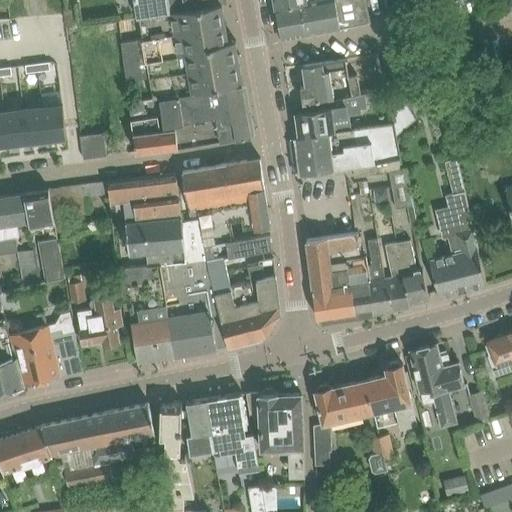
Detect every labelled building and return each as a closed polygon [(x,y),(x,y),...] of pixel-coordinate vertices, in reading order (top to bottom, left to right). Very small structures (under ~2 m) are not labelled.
[(137,17),(139,16),(222,3),(227,2),(226,0),(134,0),(136,14),(137,17)] [(308,0),(275,6),(281,38),(370,22),(365,0),(308,0)] [(121,40),(124,60),(229,45),(223,9),(222,3),(139,16),(143,37),(121,40)] [(229,45),(124,60),(127,80),(150,75),(154,97),(160,96),(243,83),(242,76),(236,44),(229,45)] [(307,85),(301,86),(303,101),(323,98),(335,96),(330,70),(347,68),(346,57),(323,61),(303,64),(307,85)] [(49,61),(37,63),(38,71),(51,70),(49,61)] [(37,63),(25,64),(26,73),(38,71),(37,63)] [(11,66),(0,67),(0,74),(0,76),(12,75),(11,66)] [(357,73),(348,75),(352,95),(353,95),(361,93),(357,73)] [(243,83),(160,96),(161,104),(164,125),(175,123),(176,128),(178,146),(178,147),(252,134),(243,83)] [(296,111),(300,135),(334,130),(352,128),(350,114),(362,112),(361,108),(367,107),(365,92),(361,93),(353,95),(352,95),(329,100),(330,106),(316,108),(296,111)] [(154,97),(147,98),(148,105),(161,104),(160,96),(154,97)] [(129,101),(134,133),(136,151),(178,146),(176,128),(160,129),(158,114),(147,116),(145,99),(129,101)] [(392,111),(393,121),(396,135),(416,119),(405,99),(392,111)] [(63,104),(43,106),(47,140),(67,137),(63,104)] [(25,107),(24,107),(28,142),(47,140),(43,106),(25,109),(25,107)] [(24,107),(5,110),(9,143),(27,141),(27,142),(28,142),(24,107)] [(5,110),(0,110),(0,144),(9,143),(5,110)] [(334,130),(300,135),(294,136),(299,173),(352,166),(354,176),(402,168),(399,157),(396,135),(393,121),(352,128),(334,130)] [(104,131),(80,135),(84,158),(107,154),(104,131)] [(261,157),(183,170),(188,199),(190,210),(197,208),(199,217),(205,244),(235,237),(231,220),(243,218),(244,227),(255,225),(255,228),(271,226),(265,187),(266,186),(261,157)] [(433,273),(434,276),(439,296),(458,291),(460,291),(460,288),(464,287),(465,290),(467,289),(466,289),(487,283),(482,264),(477,247),(465,189),(458,157),(445,160),(453,192),(446,194),(453,220),(450,221),(453,234),(456,233),(460,251),(430,259),(434,273),(433,273)] [(407,205),(411,228),(418,227),(413,204),(414,204),(408,168),(390,171),(397,207),(407,205)] [(176,172),(108,180),(110,194),(110,203),(136,200),(138,219),(127,220),(130,255),(147,253),(148,265),(161,264),(208,258),(205,244),(199,217),(183,220),(176,172)] [(108,180),(83,183),(86,198),(110,194),(108,180)] [(367,181),(359,182),(361,193),(369,192),(367,181)] [(83,183),(50,187),(53,210),(65,208),(65,212),(88,209),(87,203),(86,198),(83,183)] [(53,210),(50,187),(24,192),(29,218),(31,226),(55,221),(53,210)] [(374,189),(376,203),(389,200),(387,187),(374,189)] [(24,192),(0,195),(0,237),(11,235),(9,222),(29,218),(24,192)] [(235,237),(205,244),(208,258),(225,256),(273,247),(271,231),(252,235),(235,237)] [(307,239),(312,275),(331,272),(331,268),(348,265),(346,257),(361,255),(357,231),(307,239)] [(64,277),(57,235),(38,239),(46,281),(64,277)] [(372,265),(368,266),(370,279),(367,279),(373,312),(391,310),(386,276),(384,277),(378,237),(367,238),(372,265)] [(411,239),(397,241),(410,302),(429,298),(422,267),(417,268),(411,239)] [(391,275),(386,276),(391,310),(411,306),(410,302),(397,241),(385,243),(391,275)] [(41,281),(35,247),(18,251),(23,285),(41,281)] [(331,272),(312,275),(317,316),(322,320),(373,312),(367,279),(370,279),(368,266),(366,255),(361,256),(361,255),(346,257),(348,265),(331,268),(331,272)] [(225,256),(208,258),(209,269),(228,345),(229,346),(261,339),(268,333),(274,323),(272,315),(264,316),(259,298),(256,299),(252,280),(251,280),(231,285),(225,256)] [(208,258),(161,264),(175,353),(228,345),(209,269),(208,258)] [(263,263),(248,266),(251,280),(252,280),(256,299),(259,298),(264,316),(272,315),(274,323),(281,312),(276,275),(265,277),(263,263)] [(148,265),(119,268),(124,300),(129,299),(133,321),(131,321),(135,339),(138,359),(175,353),(161,264),(148,265)] [(67,275),(71,301),(86,299),(82,273),(67,275)] [(91,305),(78,308),(84,343),(102,340),(103,344),(105,343),(109,346),(115,345),(118,341),(120,341),(117,323),(122,322),(119,306),(114,307),(111,292),(109,292),(105,290),(98,291),(96,295),(94,295),(94,297),(92,298),(90,301),(91,305)] [(0,392),(25,385),(12,333),(10,334),(0,293),(0,392)] [(48,324),(12,333),(25,385),(84,371),(70,310),(61,312),(56,322),(48,324)] [(490,353),(487,354),(495,375),(511,368),(511,331),(489,339),(490,343),(487,344),(490,353)] [(410,349),(424,403),(436,400),(442,424),(457,421),(449,388),(465,384),(459,361),(451,363),(448,352),(440,354),(437,342),(410,349)] [(387,373),(367,378),(374,411),(396,405),(401,428),(418,424),(403,363),(386,367),(387,373)] [(323,422),(314,424),(316,464),(333,463),(331,421),(374,411),(367,378),(315,390),(323,422)] [(482,390),(470,394),(478,421),(490,417),(482,390)] [(247,392),(250,413),(260,413),(262,448),(280,447),(280,453),(290,452),(291,476),(305,476),(302,392),(279,393),(279,391),(247,392)] [(242,392),(208,397),(214,431),(210,432),(213,449),(214,452),(236,448),(240,472),(259,468),(254,431),(247,433),(245,426),(248,425),(242,392)] [(187,401),(190,420),(192,433),(188,434),(191,452),(213,449),(210,432),(214,431),(208,397),(187,401)] [(161,402),(160,441),(166,441),(165,490),(162,490),(161,511),(171,511),(184,510),(186,493),(195,494),(186,451),(181,450),(182,401),(173,400),(173,403),(161,402)] [(42,424),(53,457),(54,462),(64,460),(66,469),(70,488),(113,479),(109,460),(134,455),(130,436),(155,431),(149,401),(42,424)] [(42,424),(0,438),(0,461),(4,474),(53,457),(42,424)] [(389,433),(380,436),(386,462),(396,460),(389,433)] [(371,438),(377,464),(386,462),(380,436),(371,438)] [(464,475),(445,480),(449,495),(468,490),(464,475)] [(267,511),(263,484),(248,486),(252,511),(267,511)] [(505,486),(481,495),(485,507),(509,498),(505,486)]
